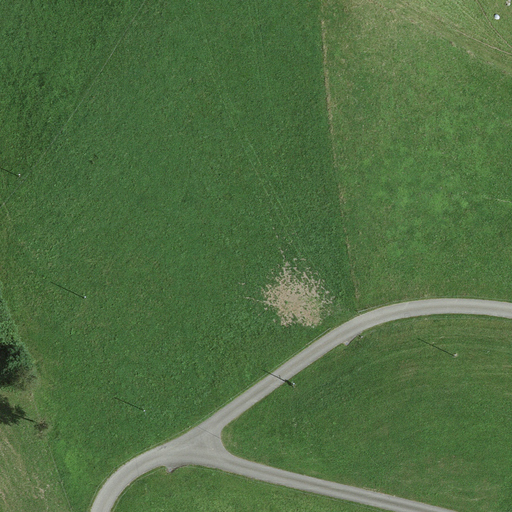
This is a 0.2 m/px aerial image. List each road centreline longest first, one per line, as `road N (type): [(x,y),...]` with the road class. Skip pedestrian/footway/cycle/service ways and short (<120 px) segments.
road 1 (track): [(511,312),(410,311),(367,324),(185,448)]
road 2 (track): [(414,511),(185,448),(125,474),(99,511)]
